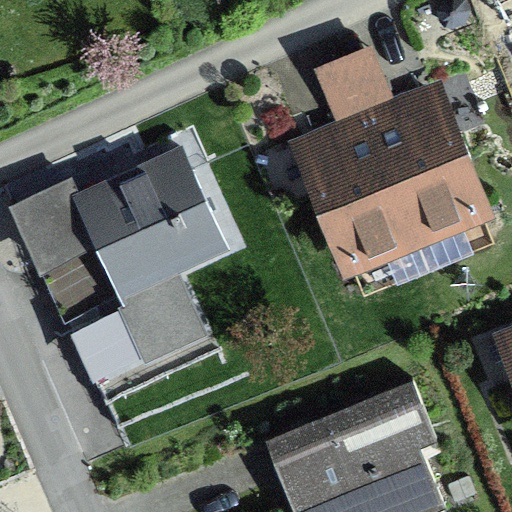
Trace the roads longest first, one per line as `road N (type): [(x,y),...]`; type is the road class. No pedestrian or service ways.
road 1 (residential): [(374,0),(0,164)]
road 2 (residential): [(0,332),(78,511)]
